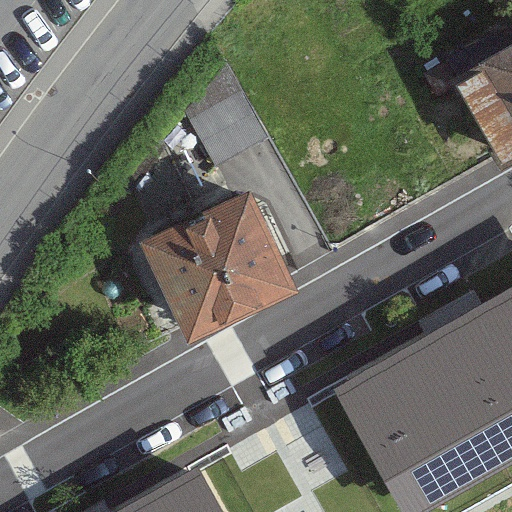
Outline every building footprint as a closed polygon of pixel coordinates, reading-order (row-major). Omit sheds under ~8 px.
[(511,48),(453,81),(499,166),(511,158),(511,48)] [(253,88),(180,124),(212,189),(285,154),(253,88)] [(159,249),(203,331),(314,273),(271,191),(223,216),(159,249)] [(511,286),(334,388),(406,511),(425,511),(511,464),(511,286)] [(114,511),(223,511),(198,464),(114,511)]
